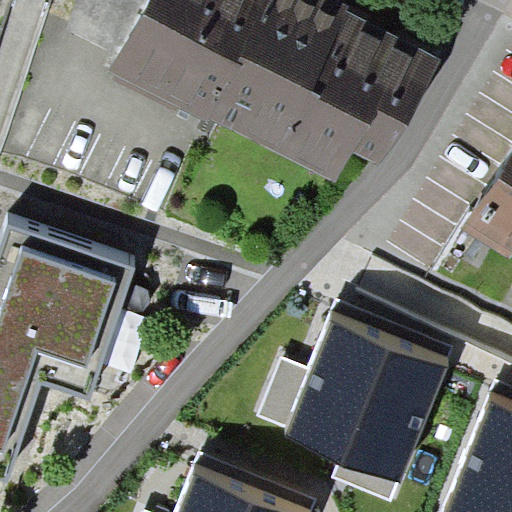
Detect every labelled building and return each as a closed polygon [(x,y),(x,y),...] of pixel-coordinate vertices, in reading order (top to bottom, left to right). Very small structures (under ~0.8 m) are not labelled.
[(261,0),(145,0),(111,70),(207,121),(210,116),(203,112),(261,0)] [(337,0),(261,0),(203,112),(210,116),(334,180),(353,151),(379,165),(443,59),(349,12),(351,6),(337,0)] [(511,144),(461,227),(508,256),(511,252),(511,144)] [(89,400),(135,269),(8,224),(0,251),(0,479),(7,482),(41,383),(89,400)] [(456,344),(339,299),(331,318),(392,342),(448,364),(456,344)] [(341,457),(344,459),(392,342),(331,318),(311,369),(289,423),(285,434),(341,457)] [(448,364),(392,342),(344,459),(398,480),(402,482),(448,364)] [(289,423),(311,369),(284,358),(262,413),(289,423)] [(511,384),(500,380),(492,401),(511,409),(511,384)] [(511,511),(511,409),(492,401),(443,511),(511,511)] [(292,511),(313,511),(318,500),(204,456),(196,475),(255,498),(292,511)] [(333,476),(390,499),(398,480),(344,459),(341,457),(333,476)] [(249,511),(255,498),(196,475),(181,511),(249,511)] [(292,511),(255,498),(249,511),(292,511)]
